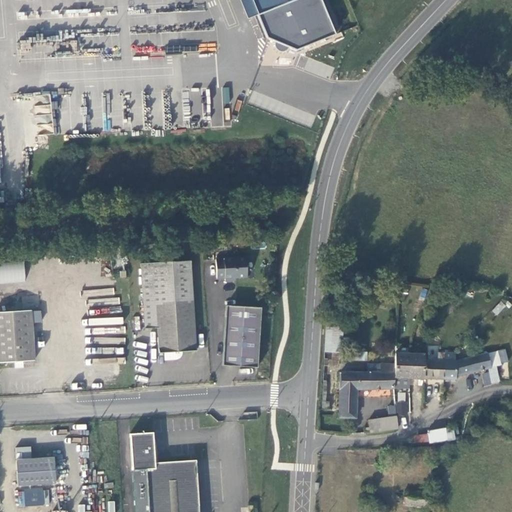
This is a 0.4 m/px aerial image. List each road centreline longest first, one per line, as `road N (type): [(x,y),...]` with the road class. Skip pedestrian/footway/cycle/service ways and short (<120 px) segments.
road 1 (tertiary): [(451,0),(372,90),(342,151),(326,214),(311,396)]
road 2 (residential): [(311,396),(0,412)]
road 3 (track): [(294,216),(0,235)]
road 4 (residential): [(306,442),(399,435),(459,405),(511,391)]
